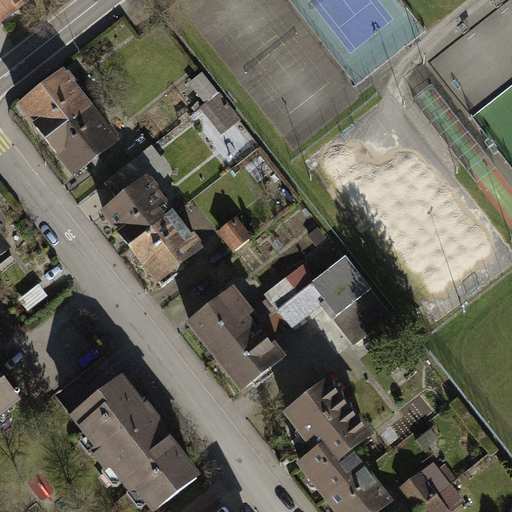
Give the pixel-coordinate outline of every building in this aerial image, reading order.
[(0,0),(0,22),(28,0),(0,0)] [(53,144),(101,108),(74,71),(25,107),(53,144)] [(190,84),(206,105),(219,95),(203,74),(190,84)] [(440,136),(471,121),(452,82),(421,98),(440,136)] [(240,122),(219,95),(206,105),(203,107),(224,134),(240,122)] [(101,108),(53,144),(79,179),(127,143),(101,108)] [(105,212),(133,247),(180,211),(158,183),(173,171),(152,146),(118,173),(132,190),(105,212)] [(180,211),(133,247),(163,285),(191,263),(186,257),(192,253),(189,249),(195,244),(193,241),(199,236),(180,211)] [(0,262),(17,250),(0,229),(7,224),(0,214),(0,262)] [(219,232),(235,252),(253,237),(237,217),(219,232)] [(318,228),(308,236),(317,248),(328,240),(318,228)] [(323,283),(280,316),(296,336),(325,314),(356,354),(398,322),(351,261),(323,283)] [(308,263),(265,296),(271,304),(257,315),(266,327),(280,316),(323,283),(308,263)] [(52,301),(42,288),(21,303),(32,317),(52,301)] [(195,327),(221,361),(266,327),(257,315),(240,293),(195,327)] [(266,327),(221,361),(246,395),(260,384),(264,389),(282,375),(278,370),(292,360),(266,327)] [(284,416),(315,453),(300,465),(329,500),(370,468),(358,454),(381,436),(332,377),(284,416)] [(0,418),(19,404),(0,379),(0,418)] [(138,489),(155,511),(198,478),(163,432),(166,429),(147,406),(144,408),(125,382),(76,420),(98,449),(93,453),(107,471),(113,466),(133,493),(138,489)] [(431,430),(416,440),(425,451),(439,441),(431,430)] [(402,487),(420,509),(451,485),(458,480),(446,464),(439,469),(434,462),(402,487)] [(378,511),(395,498),(370,468),(329,500),(338,511),(378,511)] [(464,501),(451,485),(420,509),(421,511),(452,511),(464,501)]
